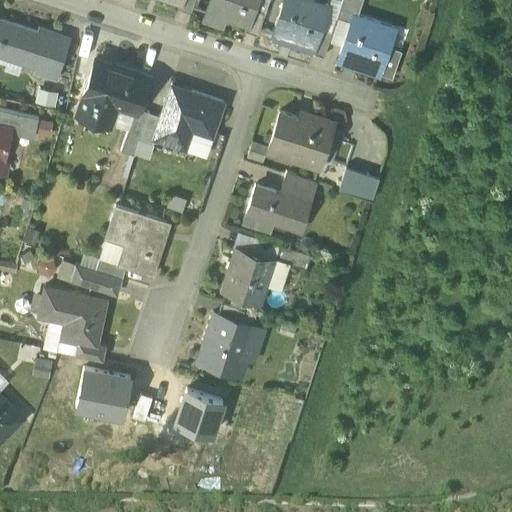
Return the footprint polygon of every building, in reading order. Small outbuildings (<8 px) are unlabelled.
[(179,7),(191,11),(194,0),(182,0),(182,2),(180,1),(179,7)] [(247,24),(248,24),(254,7),(256,0),(209,0),(206,10),(247,24)] [(314,46),(315,46),(321,29),(328,5),(312,0),(283,0),(273,32),(314,46)] [(341,0),(337,15),(348,19),(351,13),(356,15),(361,0),(341,0)] [(246,29),(257,33),(264,11),(254,7),(248,24),(247,24),(246,29)] [(399,52),(386,48),(393,27),(356,15),(351,13),(348,19),(337,53),(379,67),(379,69),(392,73),(399,52)] [(40,26),(38,30),(0,17),(0,50),(29,60),(38,63),(36,69),(55,76),(69,35),(40,26)] [(312,51),(323,55),(331,32),(321,29),(315,46),(314,46),(312,51)] [(77,110),(101,119),(108,100),(135,110),(137,110),(138,107),(149,74),(117,63),(116,66),(95,59),(77,110)] [(155,137),(176,145),(183,126),(212,136),(224,101),(192,90),(191,93),(171,86),(162,115),(154,137),(155,137)] [(0,165),(2,156),(4,156),(9,130),(10,127),(34,132),(38,115),(0,106),(0,165)] [(126,133),(138,137),(148,110),(138,107),(137,110),(135,110),(126,133)] [(267,147),(319,164),(334,119),(307,111),(305,118),(279,109),(267,147)] [(162,115),(148,110),(138,137),(153,143),(155,137),(154,137),(162,115)] [(10,127),(9,130),(33,136),(34,132),(10,127)] [(338,188),(359,195),(367,171),(345,164),(338,188)] [(287,189),(310,197),(315,180),(286,170),(281,187),(287,189)] [(379,175),(367,171),(359,195),(371,199),(379,175)] [(274,220),(299,228),(310,197),(287,189),(285,194),(279,192),(255,184),(246,210),(274,220)] [(125,265),(151,274),(162,241),(159,240),(166,220),(115,202),(107,227),(126,233),(116,260),(116,262),(125,265)] [(271,229),(274,220),(246,210),(243,220),(271,229)] [(107,227),(98,254),(116,260),(126,233),(107,227)] [(248,249),(252,235),(237,229),(232,243),(235,245),(248,249)] [(275,258),(280,244),(252,235),(248,249),(275,258)] [(289,263),(306,268),(311,254),(280,244),(275,258),(289,263)] [(251,298),(260,301),(266,284),(275,258),(248,249),(235,245),(221,288),(232,291),(251,298)] [(94,266),(98,254),(82,249),(78,261),(94,266)] [(52,250),(33,254),(35,270),(55,266),(52,250)] [(98,254),(94,266),(122,276),(125,265),(116,262),(116,260),(98,254)] [(68,277),(74,260),(61,255),(55,272),(68,277)] [(275,258),(266,284),(280,288),(289,263),(275,258)] [(74,260),(68,277),(116,293),(122,276),(94,266),(78,261),(74,260)] [(76,337),(94,340),(94,338),(103,300),(87,296),(88,291),(44,282),(38,310),(48,312),(51,313),(52,309),(69,313),(64,334),(76,337)] [(247,309),(251,298),(232,291),(228,302),(244,307),(247,309)] [(217,311),(240,319),(244,307),(228,302),(221,300),(217,311)] [(41,342),(56,345),(59,333),(64,334),(69,313),(52,309),(51,313),(48,312),(41,342)] [(198,359),(241,372),(246,357),(247,353),(239,350),(248,322),(240,319),(217,311),(214,310),(198,359)] [(264,327),(248,322),(239,350),(247,353),(246,357),(254,360),(264,327)] [(76,337),(64,334),(59,333),(56,345),(74,349),(76,337)] [(74,349),(101,355),(104,340),(94,338),(94,340),(76,337),(74,349)] [(129,373),(83,364),(75,401),(121,411),(129,373)] [(222,398),(185,386),(174,419),(211,431),(222,398)] [(151,394),(139,390),(131,413),(143,417),(151,394)] [(0,433),(21,413),(0,392),(0,433)]
